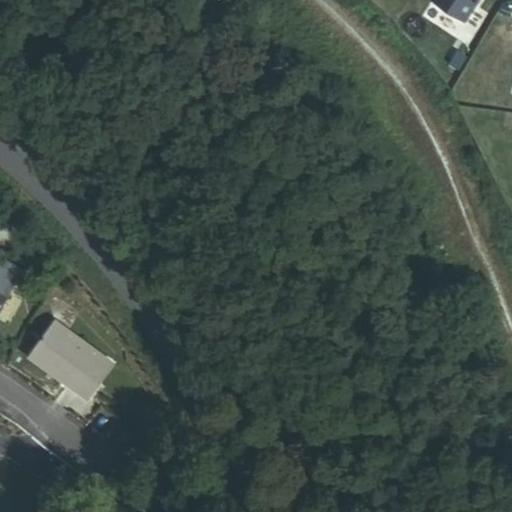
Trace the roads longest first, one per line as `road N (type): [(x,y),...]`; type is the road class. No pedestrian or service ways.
road 1 (tertiary): [(256,511),(103,245),(0,149)]
road 2 (residential): [(0,392),(149,511)]
